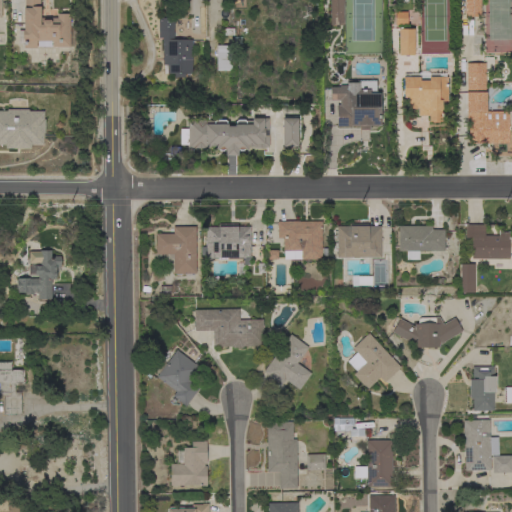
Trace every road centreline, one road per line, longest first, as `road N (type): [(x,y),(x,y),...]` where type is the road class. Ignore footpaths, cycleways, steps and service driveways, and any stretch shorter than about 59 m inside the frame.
road 1 (tertiary): [(118,511),(111,0)]
road 2 (residential): [(511,189),(113,188)]
